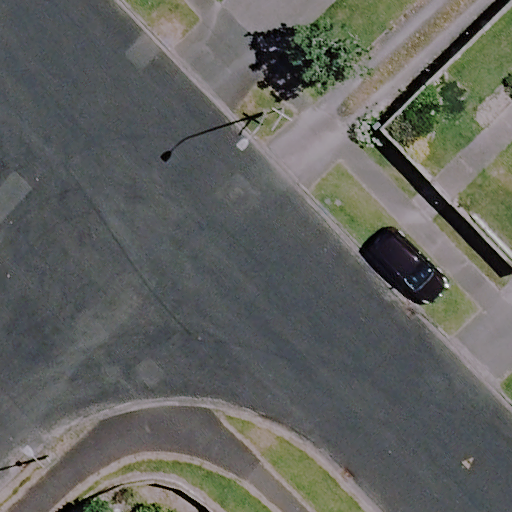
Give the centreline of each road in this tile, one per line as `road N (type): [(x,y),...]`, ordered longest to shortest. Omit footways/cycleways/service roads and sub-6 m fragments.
road 1 (residential): [(485,511),(193,213)]
road 2 (residential): [(193,213),(0,7)]
road 3 (residential): [(0,395),(193,213)]
